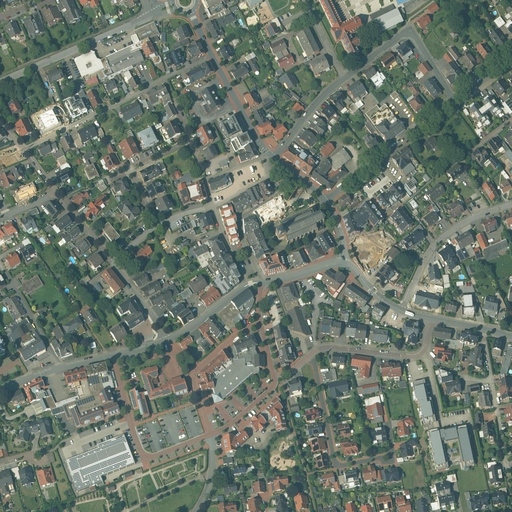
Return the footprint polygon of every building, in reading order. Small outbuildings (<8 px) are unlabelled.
[(71,0),(68,0),(67,0),(68,1),(63,3),(63,2),(60,4),(63,11),(68,23),(72,22),(73,23),(75,22),(76,21),(75,20),(79,19),(76,12),(72,3),(71,0)] [(205,0),(209,9),(206,10),(210,18),(218,14),(226,11),(222,2),(226,0),(205,0)] [(245,0),(250,9),(262,3),(260,0),(245,0)] [(341,26),(332,5),(336,4),(334,0),(318,0),(333,30),(330,31),(336,43),(341,41),(342,40),(343,43),(348,41),(346,38),(350,36),(362,30),(356,18),(341,26)] [(392,5),(369,16),(372,23),(374,22),(373,22),(395,12),(392,5)] [(55,9),(49,11),(48,9),(47,8),(43,10),(43,11),(48,23),(54,20),(55,21),(59,19),(55,9)] [(226,11),(218,14),(220,19),(230,13),(228,9),(226,11)] [(395,12),(373,22),(374,22),(379,34),(402,23),(399,16),(397,11),(395,12)] [(220,19),(216,21),(218,26),(230,20),(229,20),(233,19),(234,21),(234,20),(230,13),(220,19)] [(425,16),(416,23),(421,30),(430,23),(425,16)] [(30,17),(22,20),(25,26),(26,25),(25,24),(32,21),(30,17)] [(500,17),(494,22),(498,28),(499,29),(505,24),(500,17)] [(32,21),(25,24),(26,25),(29,32),(29,31),(32,30),(32,32),(33,34),(34,34),(33,33),(35,32),(37,36),(37,35),(43,32),(43,33),(44,33),(38,20),(38,18),(35,20),(32,21)] [(277,19),(271,21),(273,25),(275,24),(276,27),(277,28),(280,26),(277,19)] [(213,22),(206,26),(213,40),(221,36),(213,22)] [(15,23),(6,27),(10,37),(13,36),(13,37),(18,35),(19,34),(19,33),(15,23)] [(153,24),(134,33),(136,36),(139,44),(148,40),(156,36),(158,35),(153,24)] [(273,25),(266,29),(266,30),(267,33),(269,34),(270,38),(279,33),(278,33),(276,30),(277,29),(276,29),(276,27),(275,24),(273,25)] [(185,27),(176,31),(179,37),(181,42),(187,39),(190,38),(185,27)] [(318,52),(308,31),(297,37),(308,58),(307,58),(312,56),(318,52)] [(507,43),(500,34),(497,31),(493,33),(491,35),(493,36),(490,38),(494,43),(495,42),(500,49),(507,43)] [(136,36),(131,38),(134,46),(139,44),(136,36)] [(156,36),(148,40),(150,44),(150,45),(151,45),(158,41),(158,39),(156,36)] [(356,40),(352,42),(350,36),(346,38),(348,41),(343,43),(342,40),(341,41),(349,59),(358,54),(356,49),(360,47),(356,40)] [(187,39),(181,42),(178,43),(180,48),(182,47),(189,44),(187,39)] [(134,46),(105,59),(112,75),(143,61),(139,51),(142,49),(142,48),(150,44),(148,40),(139,44),(134,46)] [(282,41),(270,47),(273,55),(276,53),(279,60),(277,62),(281,69),(293,63),(290,55),(289,56),(284,59),(280,51),(285,49),(286,48),(282,41)] [(198,43),(187,49),(191,57),(195,55),(197,58),(204,54),(198,43)] [(150,44),(142,48),(142,49),(146,58),(150,56),(154,54),(150,45),(150,44)] [(484,45),(477,50),(484,60),(492,54),(484,45)] [(227,47),(219,51),(225,61),(232,57),(227,47)] [(445,48),(435,56),(440,61),(444,58),(443,57),(449,53),(448,52),(445,48)] [(461,57),(453,48),(448,52),(449,53),(455,61),(461,57)] [(285,49),(280,51),(284,59),(289,56),(285,49)] [(90,53),(77,59),(75,63),(82,78),(104,68),(100,61),(99,61),(96,60),(94,54),(90,53)] [(178,53),(171,56),(171,55),(166,57),(167,61),(165,62),(168,68),(174,66),(175,67),(178,66),(179,66),(183,65),(178,53)] [(455,61),(449,53),(443,57),(444,58),(450,65),(452,63),(456,69),(460,67),(455,61)] [(158,56),(156,58),(154,54),(150,56),(155,66),(160,63),(161,62),(158,56)] [(386,56),(382,59),(380,61),(386,68),(395,62),(395,61),(393,59),(389,54),(386,56)] [(470,55),(463,61),(470,71),(477,65),(473,60),(470,55)] [(254,58),(248,62),(254,72),(258,70),(253,62),(255,61),(254,58)] [(311,64),(309,65),(314,75),(315,75),(314,74),(317,73),(318,74),(325,70),(325,69),(328,67),(328,68),(329,68),(323,58),(311,64)] [(112,75),(105,59),(100,61),(104,68),(107,77),(112,75)] [(149,60),(145,62),(152,79),(157,77),(149,60)] [(424,63),(418,68),(420,71),(424,76),(430,71),(424,63)] [(456,69),(452,63),(450,65),(445,68),(455,81),(455,82),(462,77),(456,69)] [(209,64),(186,75),(188,79),(191,84),(214,73),(209,64)] [(245,64),(237,69),(235,66),(231,69),(233,71),(230,73),(236,81),(248,74),(246,71),(248,69),(245,64)] [(370,68),(362,74),(368,81),(370,79),(376,75),(376,74),(370,68)] [(455,81),(445,68),(442,71),(445,75),(444,76),(447,79),(447,80),(451,85),(455,81)] [(63,78),(59,69),(46,75),(50,84),(63,78)] [(420,71),(415,74),(419,80),(424,76),(420,71)] [(132,79),(128,72),(123,74),(125,77),(126,77),(128,81),(132,79)] [(377,73),(376,74),(376,75),(370,79),(376,86),(382,82),(379,78),(380,77),(378,75),(377,73)] [(290,74),(280,80),(282,84),(285,83),(289,89),(297,85),(293,76),(292,77),(290,74)] [(85,81),(88,88),(99,83),(96,77),(85,81)] [(128,81),(132,89),(140,86),(136,78),(128,81)] [(112,80),(104,84),(105,87),(105,88),(108,92),(116,88),(112,80)] [(440,93),(430,80),(423,85),(433,99),(434,98),(435,99),(440,95),(440,94),(440,93)] [(502,81),(497,85),(494,88),(501,96),(500,94),(502,92),(503,93),(508,90),(502,81)] [(358,83),(347,91),(354,100),(357,103),(367,95),(364,92),(364,91),(358,83)] [(419,93),(413,85),(409,88),(415,96),(419,93)] [(170,100),(163,86),(155,90),(158,98),(159,97),(162,104),(169,101),(170,100)] [(216,99),(211,89),(201,95),(211,112),(219,108),(220,107),(218,102),(216,103),(215,100),(216,99)] [(155,90),(146,94),(149,102),(151,105),(158,102),(156,99),(158,98),(155,90)] [(77,94),(81,101),(82,101),(86,99),(83,91),(77,94)] [(395,91),(390,95),(393,100),(398,96),(395,91)] [(300,98),(293,92),(291,95),(291,96),(297,101),(300,98)] [(253,93),(244,98),(249,109),(258,105),(256,100),(257,99),(255,95),(254,96),(253,93)] [(344,99),(338,93),(330,100),(336,107),(340,103),(344,99)] [(92,98),(89,99),(94,108),(101,104),(96,96),(92,98)] [(486,107),(481,111),(476,103),(468,109),(483,128),(491,123),(485,115),(490,111),(495,118),(502,113),(489,96),(482,101),(486,107)] [(268,97),(262,101),(265,105),(270,102),(268,97)] [(51,98),(45,100),(48,107),(54,104),(51,98)] [(416,98),(408,104),(415,113),(416,112),(417,114),(420,111),(419,109),(423,107),(416,98)] [(74,100),(65,104),(70,115),(72,114),(74,119),(87,112),(82,101),(81,101),(80,102),(80,100),(78,101),(79,103),(76,104),(74,100)] [(145,100),(139,103),(142,109),(148,106),(146,103),(145,100)] [(176,115),(169,101),(162,104),(164,108),(169,119),(176,115)] [(265,105),(262,107),(265,112),(274,106),(271,101),(270,102),(265,105)] [(16,102),(8,106),(13,115),(20,112),(16,102)] [(136,103),(120,111),(125,121),(141,114),(136,103)] [(345,108),(340,103),(336,107),(340,112),(345,108)] [(304,109),(296,104),(294,107),(297,110),(295,113),(299,116),(302,112),(302,111),(304,109)] [(353,104),(348,108),(353,114),(358,110),(353,104)] [(385,105),(379,109),(376,106),(363,116),(368,123),(370,125),(374,131),(379,136),(380,135),(387,143),(395,137),(404,130),(385,105)] [(332,112),(327,107),(320,114),(324,118),(328,121),(331,117),(336,122),(340,118),(333,112),(332,112)] [(261,111),(251,116),(258,130),(259,130),(268,124),(266,120),(264,117),(261,111)] [(33,114),(28,117),(31,124),(32,125),(36,123),(35,122),(39,120),(36,115),(34,116),(33,114)] [(51,115),(42,119),(45,124),(41,126),(44,131),(47,129),(48,130),(48,129),(49,129),(51,129),(51,128),(52,127),(53,127),(55,127),(55,126),(56,125),(54,121),(56,121),(53,114),(51,115)] [(236,140),(243,137),(233,118),(219,125),(228,144),(230,143),(236,140)] [(156,130),(161,127),(157,119),(152,121),(156,130)] [(29,126),(26,120),(15,126),(17,129),(16,130),(17,133),(18,134),(20,133),(22,138),(32,133),(29,126)] [(317,120),(312,125),(309,128),(318,135),(320,132),(322,129),(324,126),(317,120)] [(274,121),(268,124),(259,130),(263,137),(264,136),(265,138),(271,134),(270,133),(272,132),(273,134),(274,133),(275,135),(274,136),(277,141),(282,138),(282,137),(281,135),(286,132),(282,125),(279,127),(278,125),(277,126),(274,121)] [(175,123),(160,130),(165,142),(180,134),(175,123)] [(91,126),(88,128),(88,127),(84,129),(89,140),(93,138),(92,136),(95,135),(91,126)] [(206,128),(197,133),(203,146),(213,141),(210,136),(211,136),(209,133),(206,128)] [(84,129),(80,131),(77,133),(80,139),(82,142),(85,140),(85,142),(89,140),(84,129)] [(151,129),(137,136),(144,150),(150,147),(150,148),(153,147),(153,146),(158,143),(151,129)] [(315,140),(305,132),(299,140),(309,148),(315,140)] [(243,137),(236,140),(241,150),(244,148),(251,144),(249,141),(247,135),(243,137)] [(370,136),(363,141),(367,146),(373,141),(370,136)] [(68,138),(60,142),(65,152),(72,149),(73,148),(72,145),(68,138)] [(432,138),(422,146),(427,153),(437,145),(432,138)] [(80,139),(73,142),(74,144),(77,149),(82,146),(81,142),(82,142),(80,139)] [(496,139),(488,145),(494,154),(502,148),(501,145),(496,139)] [(130,140),(119,146),(121,149),(121,150),(124,156),(126,160),(131,158),(134,157),(133,156),(138,154),(135,148),(134,145),(134,146),(131,140),(130,140)] [(236,140),(230,143),(235,152),(241,150),(236,140)] [(367,146),(373,154),(381,148),(375,140),(367,146)] [(54,142),(47,145),(46,143),(40,147),(40,148),(38,149),(41,155),(40,155),(41,157),(43,156),(51,152),(51,153),(58,150),(54,142)] [(509,150),(504,143),(501,145),(502,148),(506,153),(509,150)] [(246,153),(238,156),(241,163),(249,160),(249,161),(259,156),(253,144),(251,144),(244,148),(246,153)] [(328,144),(320,152),(325,158),(334,149),(328,144)] [(204,153),(203,153),(207,162),(217,157),(213,148),(211,149),(204,153)] [(10,149),(0,154),(0,159),(3,158),(7,166),(16,162),(10,149)] [(290,151),(287,149),(282,156),(292,163),(297,156),(293,153),(294,151),(291,149),(290,151)] [(343,149),(327,162),(331,168),(332,169),(334,172),(341,167),(351,159),(343,149)] [(405,150),(392,160),(393,161),(392,161),(398,168),(407,162),(412,158),(405,149),(405,150)] [(490,159),(481,149),(473,155),(482,166),(490,159)] [(309,155),(301,150),(297,156),(292,163),(294,165),(296,163),(301,167),(301,168),(310,157),(309,156),(309,155)] [(90,152),(82,156),(84,159),(86,158),(87,160),(93,157),(90,152)] [(234,160),(231,153),(226,155),(228,160),(225,161),(226,163),(234,160)] [(112,155),(103,159),(106,164),(104,165),(103,166),(105,169),(106,170),(108,169),(109,170),(118,166),(117,165),(117,164),(116,160),(115,160),(112,155)] [(64,156),(57,160),(60,167),(67,163),(64,156)] [(311,157),(310,157),(301,168),(307,172),(306,174),(308,176),(315,168),(318,163),(316,161),(311,157)] [(412,158),(407,162),(414,171),(419,167),(412,158)] [(325,160),(317,171),(324,176),(331,168),(327,162),(325,160)] [(225,161),(218,163),(220,169),(227,166),(226,163),(225,161)] [(407,162),(398,168),(405,177),(414,171),(407,162)] [(59,168),(62,172),(67,169),(67,170),(70,168),(67,163),(60,167),(59,168)] [(93,165),(84,170),(89,181),(98,176),(98,177),(93,165)] [(456,165),(446,173),(453,181),(461,175),(463,173),(461,172),(456,165)] [(19,167),(10,171),(11,173),(15,181),(23,177),(19,167)] [(155,167),(152,168),(151,168),(147,170),(147,169),(140,172),(145,183),(155,178),(154,177),(157,176),(156,172),(158,171),(155,167)] [(334,172),(328,177),(328,179),(334,184),(347,174),(341,167),(334,172)] [(57,178),(57,179),(56,180),(59,185),(62,183),(64,183),(65,183),(65,181),(71,178),(67,170),(67,169),(62,172),(56,175),(57,178)] [(317,171),(316,171),(311,178),(327,190),(330,190),(334,184),(328,179),(324,176),(317,171)] [(10,174),(1,177),(2,178),(1,180),(1,181),(3,186),(5,189),(13,185),(12,182),(15,181),(11,173),(10,174)] [(223,178),(208,183),(211,191),(225,186),(227,185),(227,184),(231,182),(231,181),(228,174),(222,177),(223,178)] [(125,180),(112,186),(114,189),(115,192),(119,190),(122,195),(130,191),(125,180)] [(410,180),(405,184),(410,191),(415,187),(410,180)] [(503,188),(500,189),(503,194),(511,189),(507,181),(501,184),(503,188)] [(202,183),(194,185),(198,200),(198,201),(207,199),(202,183)] [(265,184),(256,188),(257,189),(258,189),(260,194),(260,195),(263,200),(267,198),(267,197),(268,196),(272,194),(269,187),(267,183),(265,184)] [(159,188),(157,184),(146,189),(151,199),(157,196),(162,194),(159,188)] [(498,197),(490,184),(483,188),(491,201),(498,197)] [(194,185),(189,187),(190,189),(179,192),(183,206),(194,203),(194,201),(198,200),(194,185)] [(438,185),(426,194),(432,202),(444,192),(438,185)] [(24,189),(21,191),(20,189),(17,191),(16,188),(12,190),(15,195),(17,194),(20,201),(35,194),(31,186),(24,189)] [(388,192),(383,196),(376,201),(379,205),(378,205),(380,207),(381,207),(384,211),(390,206),(391,207),(397,202),(396,202),(403,196),(395,186),(388,191),(388,192)] [(249,199),(260,195),(260,194),(258,189),(257,189),(256,188),(251,190),(246,193),(249,199)] [(80,193),(73,199),(71,200),(78,209),(82,206),(80,204),(85,200),(81,195),(80,193)] [(240,198),(242,203),(247,200),(249,199),(246,193),(239,196),(240,198)] [(260,195),(249,199),(247,200),(250,207),(252,206),(257,204),(257,203),(263,201),(260,195)] [(345,195),(338,201),(337,204),(341,212),(346,208),(351,202),(345,195)] [(90,208),(88,210),(87,208),(83,211),(84,212),(83,213),(86,216),(85,218),(91,220),(92,216),(95,214),(95,215),(102,209),(100,206),(103,204),(107,200),(104,196),(94,203),(89,207),(90,208)] [(242,203),(240,198),(231,202),(234,208),(242,203)] [(280,198),(269,204),(275,217),(282,213),(281,210),(285,208),(280,198)] [(412,198),(408,202),(414,209),(418,206),(412,198)] [(464,204),(459,198),(455,200),(457,203),(460,207),(464,204)] [(156,204),(159,210),(159,211),(161,215),(173,209),(170,204),(168,205),(165,199),(161,201),(156,204)] [(356,199),(351,202),(346,208),(349,212),(360,204),(356,199)] [(242,203),(234,208),(236,214),(242,212),(242,211),(250,207),(247,200),(242,203)] [(133,209),(126,201),(117,208),(121,214),(122,213),(131,223),(139,216),(137,215),(140,213),(135,207),(133,209)] [(55,202),(53,204),(51,204),(46,208),(52,217),(61,210),(55,202)] [(369,202),(359,210),(360,211),(359,212),(358,212),(355,215),(354,216),(353,215),(342,219),(343,222),(344,225),(345,227),(344,227),(345,229),(346,231),(347,234),(348,237),(359,234),(358,229),(359,228),(361,229),(363,228),(364,229),(366,227),(365,226),(367,224),(367,222),(368,221),(373,228),(383,221),(380,217),(377,214),(375,211),(372,207),(369,202)] [(457,203),(447,209),(448,210),(447,211),(447,212),(447,214),(449,214),(450,213),(453,218),(463,212),(460,207),(457,203)] [(275,217),(269,204),(253,213),(261,225),(268,222),(275,217)] [(439,211),(433,204),(430,206),(436,214),(439,211)] [(230,205),(218,210),(220,216),(232,212),(230,205)] [(280,232),(275,234),(278,241),(283,239),(284,240),(285,239),(287,244),(286,245),(287,245),(288,244),(291,242),(292,244),(293,243),(292,242),(295,241),(296,242),(297,241),(296,240),(299,239),(300,240),(301,240),(304,238),(305,238),(304,237),(307,235),(308,237),(309,236),(308,235),(311,234),(312,235),(313,234),(312,233),(316,232),(317,232),(318,232),(323,230),(322,226),(324,224),(324,223),(323,222),(324,220),(325,220),(325,219),(324,219),(323,216),(324,215),(323,215),(322,216),(320,215),(320,213),(319,213),(319,215),(316,216),(316,215),(313,209),(307,211),(308,212),(307,212),(308,214),(305,215),(304,214),(303,214),(304,215),(300,217),(300,216),(299,216),(300,217),(296,219),(296,217),(295,218),(292,219),(291,219),(292,221),(288,222),(288,221),(287,221),(287,222),(284,224),(284,223),(283,223),(283,224),(280,226),(279,225),(278,226),(280,227),(281,231),(280,231),(280,232)] [(109,210),(102,216),(104,219),(112,213),(109,210)] [(406,217),(400,210),(391,217),(390,218),(394,223),(393,224),(397,229),(398,228),(402,233),(403,232),(403,233),(407,229),(408,230),(411,228),(410,227),(412,225),(413,224),(407,216),(406,217)] [(233,213),(221,216),(224,227),(237,224),(233,213)] [(432,213),(424,219),(427,223),(426,223),(429,227),(437,221),(434,217),(432,213)] [(209,215),(199,219),(200,223),(201,223),(204,230),(203,230),(213,227),(209,215)] [(253,216),(243,220),(244,234),(253,231),(258,229),(253,216)] [(21,223),(24,228),(27,232),(29,235),(33,232),(32,230),(34,229),(36,228),(33,223),(33,222),(32,222),(29,217),(21,223)] [(66,217),(55,225),(60,232),(71,224),(66,217)] [(493,219),(482,224),(485,233),(488,232),(489,233),(494,231),(494,230),(497,228),(493,219)] [(24,228),(21,223),(19,220),(16,222),(21,229),(23,228),(24,228)] [(3,228),(1,230),(0,228),(0,242),(3,241),(4,243),(13,238),(13,237),(17,234),(11,223),(3,228)] [(120,238),(108,223),(101,229),(112,243),(120,238)] [(188,224),(180,228),(183,233),(191,229),(188,224)] [(49,225),(42,231),(44,235),(52,228),(49,225)] [(235,225),(224,228),(227,236),(237,233),(235,225)] [(76,227),(67,234),(62,239),(63,240),(61,241),(64,244),(65,243),(66,244),(72,240),(81,233),(76,227)] [(254,234),(246,238),(251,248),(264,242),(259,232),(254,234)] [(416,245),(422,241),(416,232),(409,237),(416,245)] [(237,233),(227,236),(230,245),(239,243),(237,233)] [(333,246),(326,234),(326,233),(316,239),(325,254),(332,250),(330,247),(333,246)] [(467,233),(454,240),(460,251),(464,249),(473,244),(473,243),(467,233)] [(482,234),(475,237),(479,245),(480,249),(481,249),(487,246),(482,234)] [(383,236),(352,244),(355,256),(358,255),(360,261),(358,262),(363,271),(376,265),(370,254),(369,252),(386,247),(383,236)] [(218,237),(207,242),(207,243),(215,258),(224,254),(226,253),(222,245),(218,237)] [(409,250),(416,245),(409,237),(402,241),(409,250)] [(316,239),(313,241),(314,242),(304,250),(308,255),(313,262),(326,256),(325,254),(316,239)] [(487,246),(481,249),(482,253),(484,257),(508,247),(505,239),(487,246)] [(85,240),(80,244),(80,243),(75,248),(77,251),(78,251),(81,255),(80,255),(81,255),(90,247),(85,240)] [(186,240),(181,244),(182,246),(180,247),(181,249),(189,245),(186,240)] [(464,249),(460,251),(454,240),(451,242),(453,248),(460,262),(469,258),(464,249)] [(197,248),(192,251),(202,269),(208,266),(211,264),(209,261),(215,258),(207,243),(197,248)] [(477,249),(472,251),(475,256),(482,253),(481,249),(480,249),(479,245),(476,246),(477,249)] [(25,248),(19,251),(25,259),(33,254),(28,246),(25,248)] [(146,246),(136,254),(141,261),(151,253),(146,246)] [(388,254),(387,256),(394,261),(399,253),(392,248),(388,254)] [(448,248),(438,255),(444,263),(445,261),(449,267),(448,269),(451,270),(451,271),(459,266),(453,256),(448,248)] [(301,251),(290,256),(295,267),(295,268),(296,269),(307,264),(301,251)] [(14,254),(6,259),(7,262),(11,268),(19,263),(14,254)] [(136,254),(131,258),(139,268),(144,264),(141,261),(136,254)] [(215,258),(209,261),(211,264),(208,266),(214,273),(214,274),(217,272),(222,270),(222,269),(227,267),(227,266),(230,265),(224,254),(215,258)] [(97,255),(89,262),(95,269),(94,269),(98,265),(99,266),(103,263),(97,255)] [(282,256),(271,259),(271,257),(259,263),(263,272),(265,271),(266,274),(267,274),(275,272),(275,273),(286,270),(284,263),(282,256)] [(11,268),(7,262),(3,264),(8,271),(12,269),(11,268)] [(471,265),(466,267),(468,274),(474,272),(471,265)] [(234,267),(219,275),(219,276),(214,280),(216,282),(214,283),(215,285),(221,294),(223,296),(226,294),(229,293),(228,292),(231,290),(232,288),(233,289),(238,285),(239,284),(238,283),(237,281),(237,280),(240,279),(234,267)] [(384,267),(375,278),(380,282),(382,284),(386,279),(392,273),(384,267)] [(438,268),(429,269),(430,282),(439,281),(438,268)] [(124,288),(110,270),(102,276),(102,277),(101,277),(103,280),(104,279),(110,287),(116,294),(117,293),(124,288)] [(334,277),(327,272),(320,281),(321,281),(336,292),(342,282),(345,278),(337,273),(334,277)] [(144,275),(133,281),(138,288),(148,282),(145,277),(144,275)] [(200,277),(189,285),(195,294),(207,286),(200,277)] [(28,295),(43,286),(39,278),(23,287),(28,295)] [(382,284),(380,282),(378,284),(382,288),(384,285),(384,284),(388,280),(386,279),(382,284)] [(90,290),(83,280),(77,284),(84,295),(90,290)] [(156,282),(141,291),(146,298),(147,298),(159,291),(161,290),(159,286),(156,282)] [(166,282),(159,286),(161,290),(159,291),(160,292),(169,287),(167,284),(166,282)] [(160,292),(159,292),(160,293),(161,295),(163,294),(164,296),(172,291),(175,297),(179,294),(173,284),(169,287),(160,292)] [(215,285),(208,290),(210,292),(200,299),(206,307),(220,297),(219,296),(221,294),(215,285)] [(358,293),(348,286),(343,294),(353,301),(358,293)] [(116,294),(110,287),(105,291),(108,295),(112,299),(111,299),(112,300),(118,294),(117,293),(116,294)] [(188,289),(179,294),(183,300),(192,295),(188,289)] [(247,290),(231,303),(231,304),(239,314),(230,321),(234,325),(247,315),(252,305),(254,301),(252,299),(253,298),(247,290)] [(172,291),(164,296),(163,294),(161,295),(164,300),(165,303),(170,300),(175,297),(172,291)] [(428,295),(417,292),(414,304),(425,307),(428,295)] [(160,293),(150,299),(149,299),(153,306),(164,300),(161,295),(160,293)] [(358,293),(353,301),(363,308),(369,300),(358,293)] [(439,298),(428,295),(425,307),(436,310),(439,298)] [(9,300),(6,302),(7,302),(10,308),(18,303),(17,303),(18,303),(16,300),(14,297),(9,300)] [(506,309),(501,297),(500,300),(499,299),(498,301),(499,301),(497,307),(506,309)] [(498,301),(487,298),(484,309),(496,312),(497,307),(499,301),(498,301)] [(170,300),(165,303),(167,306),(166,307),(168,309),(172,306),(174,305),(170,300)] [(470,309),(466,309),(466,303),(461,303),(460,317),(471,317),(478,319),(479,310),(480,309),(477,300),(468,303),(470,309)] [(189,309),(184,301),(181,304),(186,311),(189,309)] [(452,302),(449,301),(449,303),(446,302),(444,311),(455,313),(457,305),(452,303),(452,302)] [(18,303),(10,308),(8,309),(9,310),(10,309),(17,319),(17,320),(21,317),(25,315),(23,312),(22,310),(21,310),(18,303)] [(131,316),(124,320),(127,325),(130,330),(144,321),(140,314),(141,313),(135,304),(130,305),(127,310),(130,313),(131,316)] [(186,311),(181,304),(173,309),(169,312),(174,319),(177,317),(184,326),(195,318),(189,309),(186,311)] [(231,304),(217,315),(226,326),(229,330),(232,328),(231,328),(234,325),(230,321),(239,314),(231,304)] [(376,305),(371,314),(381,319),(385,311),(376,305)] [(41,318),(48,314),(45,309),(38,313),(41,318)] [(91,310),(83,315),(90,325),(89,325),(91,328),(95,326),(94,323),(97,320),(91,310)] [(204,324),(210,330),(217,339),(225,332),(212,317),(204,324)] [(323,317),(322,317),(322,319),(322,322),(320,334),(330,335),(331,324),(331,323),(328,322),(328,318),(323,317)] [(78,319),(63,328),(67,334),(75,329),(79,336),(85,332),(78,319)] [(124,320),(119,323),(122,328),(127,325),(124,320)] [(29,323),(14,332),(18,338),(29,332),(33,330),(29,323)] [(413,324),(407,323),(406,323),(405,330),(404,336),(409,337),(407,343),(408,344),(414,345),(415,345),(416,339),(416,338),(415,338),(416,336),(418,327),(418,326),(414,325),(413,324)] [(204,324),(197,329),(201,333),(203,336),(207,332),(210,330),(204,324)] [(340,325),(331,324),(330,335),(329,336),(339,337),(340,325)] [(356,326),(347,325),(345,337),(354,338),(355,338),(356,327),(356,326)] [(120,327),(117,329),(115,326),(112,328),(114,331),(110,333),(117,343),(126,336),(120,327)] [(64,336),(58,327),(53,330),(58,339),(64,336)] [(282,327),(272,329),(276,344),(276,343),(286,341),(286,340),(285,335),(284,336),(282,327)] [(365,328),(356,327),(355,338),(354,338),(354,339),(364,340),(365,328)] [(10,328),(4,331),(7,337),(13,333),(10,328)] [(189,337),(177,343),(182,349),(188,354),(192,351),(188,346),(189,345),(190,346),(193,345),(193,343),(201,337),(199,335),(201,333),(197,329),(188,337),(189,337)] [(450,332),(434,330),(433,338),(449,340),(450,332)] [(387,333),(373,331),(372,342),(386,344),(387,333)] [(29,332),(18,338),(23,346),(29,342),(34,340),(29,332)] [(475,336),(462,333),(460,339),(461,339),(461,341),(463,342),(463,344),(469,345),(470,343),(473,344),(476,344),(478,339),(475,338),(475,336)] [(38,338),(34,340),(29,342),(36,354),(45,349),(38,338)] [(233,346),(235,349),(237,355),(254,348),(250,338),(233,346)] [(286,341),(276,343),(278,350),(289,348),(292,360),(296,359),(289,340),(286,340),(286,341)] [(457,341),(450,340),(449,348),(458,349),(457,341)] [(504,343),(499,342),(498,341),(497,341),(496,341),(495,341),(493,349),(502,351),(504,343)] [(29,342),(23,346),(24,348),(19,352),(24,361),(36,354),(29,342)] [(69,345),(61,348),(60,347),(57,348),(58,349),(60,355),(61,359),(72,355),(69,345)] [(444,347),(435,346),(434,353),(438,354),(438,350),(443,351),(444,347)] [(233,350),(233,352),(233,357),(235,357),(235,360),(244,360),(245,369),(258,368),(258,357),(254,348),(237,355),(235,349),(233,350)] [(289,348),(278,350),(281,362),(285,364),(293,362),(292,360),(289,348)] [(232,364),(232,361),(231,354),(228,354),(225,350),(218,356),(219,357),(199,374),(202,384),(199,385),(202,393),(212,390),(214,389),(213,385),(217,382),(216,379),(232,364)] [(443,351),(438,350),(438,354),(437,360),(449,362),(450,352),(443,351)] [(468,354),(463,353),(462,362),(469,363),(471,354),(468,354)] [(473,355),(471,354),(469,363),(468,365),(474,366),(474,368),(480,369),(481,363),(481,362),(479,362),(479,359),(480,356),(479,356),(473,355)] [(344,356),(332,355),(332,363),(336,364),(336,365),(344,366),(344,356)] [(371,359),(352,357),(351,367),(356,368),(361,368),(359,378),(368,379),(369,369),(371,359)] [(214,389),(212,390),(213,393),(214,393),(215,395),(221,398),(223,397),(223,398),(226,397),(227,397),(230,394),(230,393),(233,391),(234,391),(234,390),(237,387),(238,387),(241,384),(242,384),(242,383),(245,381),(246,380),(245,380),(248,378),(249,377),(251,375),(252,375),(252,374),(253,374),(259,373),(259,368),(258,368),(245,369),(244,360),(235,360),(232,361),(232,364),(216,379),(217,382),(213,385),(214,389)] [(84,370),(86,378),(97,375),(107,373),(108,373),(105,364),(84,369),(84,370)] [(398,365),(391,366),(390,364),(380,366),(381,370),(380,370),(381,374),(382,378),(389,377),(390,379),(400,377),(400,373),(399,369),(398,365)] [(167,385),(166,387),(154,391),(152,387),(153,385),(156,384),(156,382),(157,380),(156,378),(157,378),(157,376),(157,373),(157,372),(156,368),(150,370),(150,369),(145,371),(140,373),(147,393),(143,394),(138,395),(137,393),(135,393),(135,391),(129,393),(134,411),(139,409),(141,416),(143,415),(143,418),(149,416),(144,397),(148,396),(149,400),(173,392),(177,391),(178,389),(175,383),(168,385),(167,385)] [(76,388),(88,385),(86,378),(84,370),(64,375),(68,390),(76,388)] [(86,378),(91,397),(104,391),(103,388),(102,384),(100,379),(99,379),(98,378),(97,375),(86,378)] [(173,392),(175,398),(188,393),(184,381),(181,382),(180,378),(168,382),(167,384),(168,385),(175,383),(178,389),(177,391),(173,392)] [(41,379),(23,386),(26,394),(30,403),(31,403),(37,400),(33,391),(44,387),(41,379)] [(500,381),(499,382),(501,393),(511,390),(511,385),(510,380),(506,380),(500,381)] [(299,381),(288,384),(288,385),(287,386),(289,394),(301,391),(299,381)] [(424,381),(421,382),(426,405),(429,405),(433,424),(434,431),(434,430),(435,433),(439,432),(440,432),(438,422),(435,423),(430,399),(428,400),(424,381)] [(346,382),(328,385),(331,399),(340,397),(339,394),(348,392),(346,382)] [(421,382),(412,384),(413,388),(414,393),(415,400),(416,403),(417,403),(418,408),(419,407),(420,409),(421,416),(423,422),(423,426),(427,425),(433,424),(429,405),(426,405),(421,382)] [(458,382),(445,385),(447,396),(460,393),(458,382)] [(377,384),(361,387),(363,394),(378,391),(377,384)] [(76,388),(78,397),(79,401),(91,397),(88,385),(76,388)] [(478,385),(469,387),(471,393),(479,391),(478,385)] [(79,401),(62,406),(65,412),(67,420),(73,418),(76,428),(81,426),(82,427),(104,419),(103,417),(110,415),(110,414),(113,415),(114,415),(115,411),(116,411),(115,411),(114,410),(115,408),(113,403),(109,390),(104,391),(91,397),(79,401)] [(511,390),(501,393),(502,400),(509,399),(511,398),(511,390)] [(20,392),(15,395),(14,394),(9,396),(9,397),(12,402),(13,404),(17,402),(18,404),(24,401),(20,392)] [(488,393),(479,395),(480,399),(478,399),(479,407),(481,407),(482,409),(490,407),(488,393)] [(50,411),(57,408),(55,405),(51,396),(45,399),(50,411)] [(78,397),(55,405),(57,408),(62,406),(79,401),(78,397)] [(49,409),(44,399),(39,401),(40,403),(44,412),(49,409)] [(276,399),(270,404),(271,406),(264,412),(271,419),(272,420),(272,421),(273,424),(275,424),(276,431),(280,430),(286,429),(283,415),(280,412),(282,409),(279,406),(281,404),(276,399)] [(40,403),(32,407),(36,415),(44,412),(40,403)] [(380,404),(366,407),(369,420),(374,419),(381,417),(382,417),(380,404)] [(65,412),(62,406),(57,408),(50,411),(53,416),(65,412)] [(306,413),(314,411),(313,408),(305,410),(306,417),(307,416),(306,413)] [(314,411),(306,413),(307,416),(306,417),(307,421),(312,420),(314,420),(314,419),(318,418),(317,411),(314,411)] [(271,419),(264,412),(259,416),(266,424),(271,419)] [(256,416),(251,421),(252,422),(249,425),(255,433),(259,430),(261,432),(265,429),(263,427),(266,424),(259,416),(257,418),(256,416)] [(43,420),(33,423),(35,431),(38,431),(39,431),(41,430),(43,436),(50,434),(48,426),(49,425),(47,420),(43,421),(43,420)] [(33,423),(24,425),(24,427),(21,428),(20,432),(21,433),(19,439),(26,440),(28,434),(33,433),(33,432),(35,431),(33,423)] [(375,424),(367,425),(369,432),(371,431),(377,430),(376,423),(375,424)] [(406,423),(397,425),(398,428),(397,428),(398,432),(399,432),(400,439),(404,438),(403,436),(408,435),(407,426),(411,425),(410,424),(410,423),(406,423)] [(308,428),(307,428),(309,436),(321,434),(320,425),(317,426),(308,428)] [(347,425),(336,427),(338,436),(341,436),(343,437),(345,436),(346,435),(349,434),(348,430),(348,429),(347,425)] [(491,425),(482,427),(484,439),(488,438),(493,437),(491,425)] [(429,432),(428,432),(428,433),(428,436),(429,442),(431,449),(432,454),(434,461),(435,467),(436,471),(448,469),(446,462),(460,459),(462,468),(474,466),(466,427),(454,429),(455,431),(443,433),(443,431),(440,432),(439,432),(435,433),(434,430),(434,431),(429,432)] [(377,430),(371,431),(372,438),(376,438),(376,440),(381,440),(381,439),(382,442),(386,441),(385,436),(383,429),(377,430)] [(234,438),(223,440),(225,454),(226,454),(235,452),(236,452),(236,450),(248,439),(242,432),(234,438)] [(124,435),(96,446),(97,450),(65,462),(77,492),(89,488),(90,492),(96,490),(94,486),(103,482),(100,477),(135,464),(124,435)] [(416,439),(408,441),(408,445),(409,445),(409,447),(413,446),(418,445),(416,439)] [(317,441),(311,442),(311,445),(311,446),(311,449),(312,449),(313,453),(325,450),(323,440),(317,441)] [(348,444),(346,445),(346,447),(343,447),(344,451),(343,452),(344,455),(345,456),(349,455),(350,455),(353,455),(353,454),(353,452),(357,451),(355,443),(348,444)] [(408,445),(400,446),(401,450),(400,450),(401,454),(402,458),(411,456),(409,447),(409,445),(408,445)] [(321,458),(316,459),(317,464),(318,465),(319,469),(327,467),(325,457),(321,458)] [(244,466),(233,468),(234,475),(245,473),(245,469),(244,466)] [(372,467),(367,468),(368,469),(363,470),(364,475),(363,475),(365,481),(365,483),(370,482),(370,483),(374,482),(373,479),(376,479),(374,473),(375,471),(374,470),(373,468),(372,468),(372,467)] [(18,468),(11,470),(13,477),(14,478),(17,477),(17,479),(20,478),(19,472),(18,468)] [(500,468),(489,469),(491,485),(495,484),(495,487),(499,486),(499,483),(502,483),(501,479),(502,479),(501,471),(500,472),(500,468)] [(19,472),(20,478),(23,486),(34,483),(29,469),(19,472)] [(395,482),(395,480),(394,479),(398,478),(396,469),(392,470),(388,470),(388,471),(384,472),(386,479),(386,482),(390,481),(390,483),(395,482)] [(51,470),(44,472),(42,473),(41,473),(37,473),(41,485),(45,483),(45,485),(46,485),(47,486),(50,485),(50,484),(52,484),(51,483),(54,482),(51,470)] [(8,471),(0,473),(0,487),(1,489),(2,489),(6,488),(6,486),(7,486),(12,485),(10,478),(8,471)] [(353,471),(344,473),(346,483),(357,481),(356,474),(355,474),(355,471),(353,471)] [(332,475),(322,477),(323,486),(326,485),(327,487),(330,486),(330,485),(334,484),(332,475)] [(446,477),(448,482),(448,484),(456,482),(455,475),(446,477)] [(273,479),(273,483),(274,486),(275,492),(281,491),(280,486),(287,485),(286,478),(273,479)] [(448,482),(434,485),(435,489),(436,492),(436,495),(437,495),(437,496),(437,497),(438,502),(439,505),(439,508),(441,508),(445,507),(449,506),(453,505),(455,505),(453,493),(450,494),(449,490),(448,484),(448,482)] [(263,483),(254,484),(254,486),(253,486),(252,487),(252,488),(253,489),(254,489),(255,494),(257,494),(264,493),(263,483)] [(235,485),(223,487),(224,494),(236,492),(235,485)] [(502,493),(492,494),(494,503),(497,503),(497,505),(502,504),(501,504),(505,503),(504,498),(503,493),(502,493)] [(303,495),(293,497),(294,501),(295,502),(296,506),(295,506),(297,511),(300,511),(301,511),(307,509),(306,505),(308,504),(307,498),(306,499),(304,498),(303,495)] [(485,495),(477,497),(477,499),(478,499),(479,507),(480,507),(487,506),(485,495)] [(282,498),(275,499),(275,501),(275,505),(276,505),(276,508),(278,507),(285,506),(284,500),(284,497),(282,498)] [(389,497),(377,500),(379,509),(383,508),(384,510),(383,510),(383,511),(388,511),(388,509),(391,508),(389,497)] [(402,498),(396,499),(398,507),(399,511),(409,511),(410,511),(408,504),(408,502),(403,503),(402,498)] [(477,499),(470,501),(472,511),(480,509),(480,507),(479,507),(478,499),(477,499)] [(259,500),(248,502),(249,511),(250,511),(260,510),(260,505),(259,500)] [(424,502),(416,503),(416,504),(418,510),(417,510),(417,511),(424,511),(428,511),(426,504),(426,501),(424,502)]
